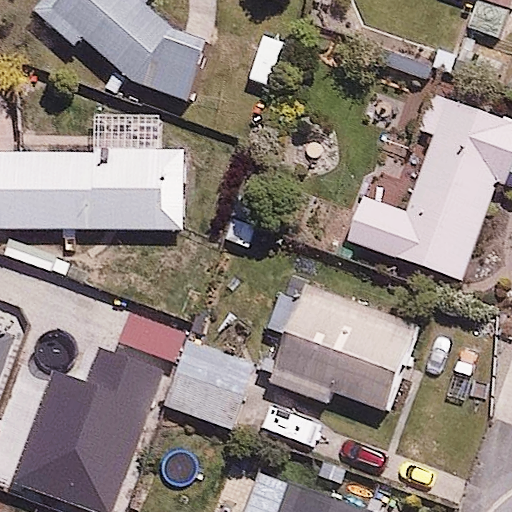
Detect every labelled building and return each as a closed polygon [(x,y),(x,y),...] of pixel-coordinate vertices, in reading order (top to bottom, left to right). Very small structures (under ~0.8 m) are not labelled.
[(50,0),(44,6),(85,43),(91,37),(138,79),(194,100),(214,46),(179,33),(150,3),(153,0),(50,0)] [(511,0),(478,0),(471,21),(504,34),(511,11),(511,0)] [(511,114),(442,93),(432,128),(441,131),(416,212),(364,196),(349,242),(473,281),(505,180),(511,182),(511,114)] [(161,113),(99,113),(99,153),(0,152),(0,224),(186,225),(187,148),(161,147),(161,113)] [(274,198),(247,186),(225,234),(252,246),(274,198)] [(311,281),(273,378),(333,402),(337,391),(389,411),(424,325),(311,281)] [(182,362),(191,336),(133,315),(124,340),(182,362)] [(261,362),(191,336),(182,362),(167,400),(237,426),(261,362)] [(75,375),(0,359),(0,461),(54,473),(75,375)] [(391,511),(265,465),(247,511),(391,511)]
